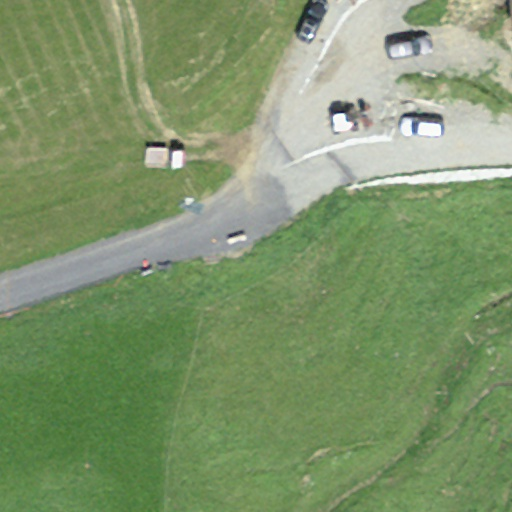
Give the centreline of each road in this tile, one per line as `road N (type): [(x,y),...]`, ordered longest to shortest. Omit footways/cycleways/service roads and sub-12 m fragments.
road 1 (residential): [(395,54),(332,81),(239,210),(212,226),(0,293)]
road 2 (track): [(511,308),(478,325),(421,446),(382,482),(327,511)]
road 3 (track): [(281,159),(181,141),(145,114),(114,0)]
road 4 (track): [(395,54),(450,59),(511,84)]
